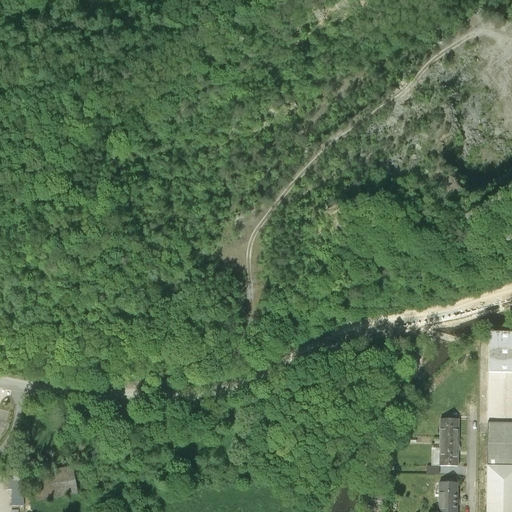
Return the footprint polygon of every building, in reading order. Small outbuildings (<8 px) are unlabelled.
[(511,374),(511,335),(488,335),(487,374),(511,374)] [(511,424),(511,374),(487,374),(484,424),(511,424)] [(464,410),(478,411),(479,395),(464,394),(464,410)] [(439,436),(459,437),(459,422),(440,421),(439,436)] [(511,424),(484,424),(483,468),(511,468),(511,424)] [(438,468),(458,469),(459,437),(439,436),(438,468)] [(32,474),(34,481),(75,474),(74,466),(32,474)] [(22,467),(9,471),(10,490),(13,490),(12,506),(24,506),(24,498),(22,480),(22,467)] [(511,511),(511,468),(483,468),(481,511),(511,511)] [(75,474),(34,481),(37,501),(78,494),(75,474)] [(436,511),(456,511),(457,485),(437,484),(436,511)] [(366,506),(384,510),(387,498),(369,494),(366,506)]
